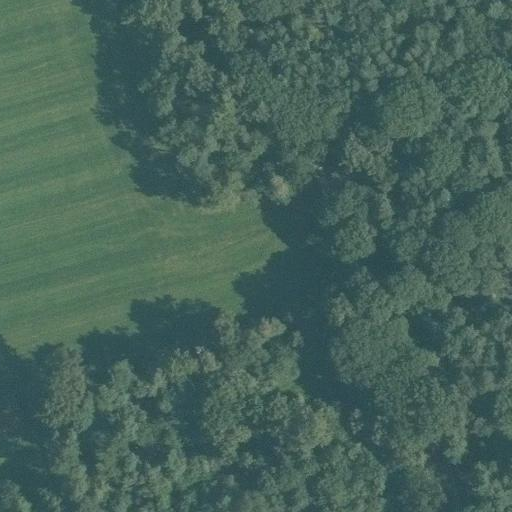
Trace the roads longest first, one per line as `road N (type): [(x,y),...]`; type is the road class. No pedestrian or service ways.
road 1 (track): [(452,511),(388,328),(252,0)]
road 2 (track): [(309,139),(511,37)]
